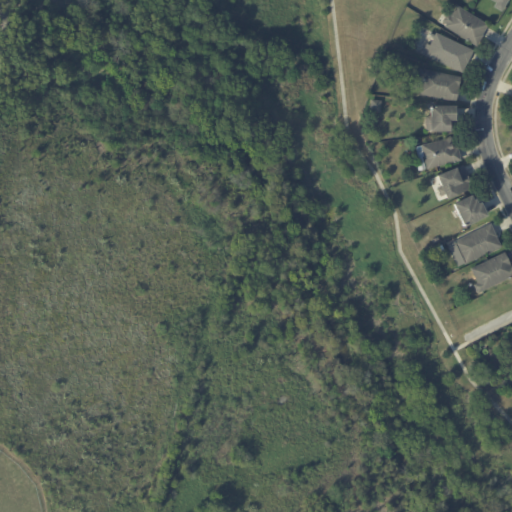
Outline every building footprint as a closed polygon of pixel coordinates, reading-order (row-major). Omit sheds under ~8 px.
[(510,0),(503,13),(496,8),(498,4),(491,0),(510,0)] [(489,25),(483,35),(484,36),(477,47),(446,27),(448,24),(444,22),(448,15),(452,17),(459,6),(489,25)] [(473,52),(463,74),(426,57),(437,35),(473,52)] [(462,78),(457,102),(420,94),(424,79),(419,78),(421,70),(462,78)] [(382,102),(381,113),(371,112),(373,101),(382,102)] [(456,109),(456,120),(451,120),(451,131),(426,131),(426,117),(431,117),(431,107),(456,107),(456,109)] [(459,150),(462,161),(420,172),(416,159),(419,158),(416,148),(453,138),(455,149),(459,148),(459,150)] [(462,169),(466,178),(467,178),(469,183),(466,184),(469,191),(447,200),(445,195),(439,197),(437,190),(442,188),(438,177),(462,167),(462,169)] [(477,203),(479,205),(481,204),(488,217),(465,228),(454,206),(472,197),(474,201),(476,200),(477,203)] [(492,225),(503,247),(466,266),(465,264),(466,264),(455,243),(492,224),(492,225)] [(437,249),(443,246),(445,251),(439,254),(437,249)] [(507,255),(511,265),(511,277),(479,294),(475,286),(480,284),(473,270),(506,253),(507,255)]
